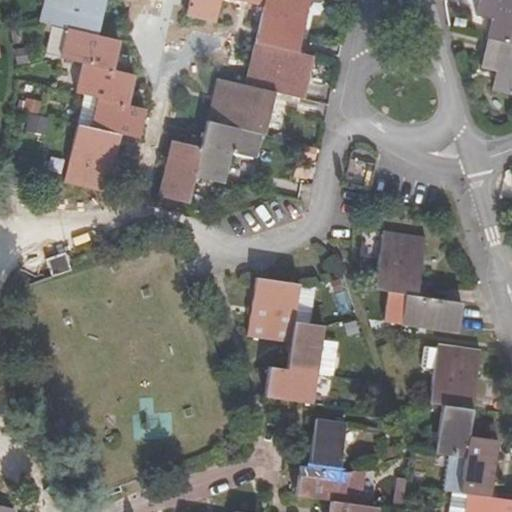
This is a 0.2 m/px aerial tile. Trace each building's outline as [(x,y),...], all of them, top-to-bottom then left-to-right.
[(42,0),(38,21),(51,24),(67,28),(61,58),(81,63),(74,92),(83,94),(62,181),(105,192),(118,133),(136,138),(143,109),(126,104),(133,75),(111,69),(119,40),(96,35),(104,0),(42,0)] [(187,0),(184,15),(214,23),(219,0),(235,0),(263,7),(244,85),(216,78),(200,148),(170,140),(157,195),(186,202),(193,176),(224,184),(232,151),(254,156),(259,133),(264,135),(274,92),(302,99),(311,57),(297,53),(309,0),(187,0)] [(511,0),(480,0),(476,16),(487,19),(483,38),(487,39),(481,67),(496,71),(492,90),(511,94),(511,0)] [(53,59),(61,58),(67,28),(51,24),(43,56),(53,59)] [(382,235),(379,254),(373,289),(405,294),(400,324),(456,333),(461,302),(416,295),(424,237),(383,230),(382,235)] [(364,251),(379,254),(382,235),(367,232),(364,251)] [(70,269),(65,253),(46,259),(51,275),(70,269)] [(312,403),(317,373),(321,340),(324,326),(308,324),(292,321),(298,285),(296,285),(255,278),(246,336),(289,342),(285,369),(268,366),(264,395),(312,403)] [(314,287),(298,285),(292,321),(308,324),(314,287)] [(357,332),(354,319),(343,321),(346,334),(357,332)] [(335,342),(321,340),(317,373),(331,376),(335,342)] [(440,405),(437,434),(435,449),(434,454),(447,456),(464,459),(459,492),(466,494),(463,511),(511,511),(511,500),(490,497),(498,440),(467,436),(470,409),(479,350),(437,344),(428,403),(440,405)] [(377,394),(379,383),(367,380),(365,391),(377,394)] [(344,423),(314,418),(307,467),(299,465),(295,495),(330,500),(328,511),(377,511),(378,507),(357,503),(361,476),(355,470),(347,472),(337,471),(344,423)] [(426,447),(435,449),(437,434),(428,432),(426,447)] [(442,490),(451,492),(459,492),(464,459),(447,456),(442,490)] [(447,511),(463,511),(466,494),(459,492),(451,492),(447,511)]
